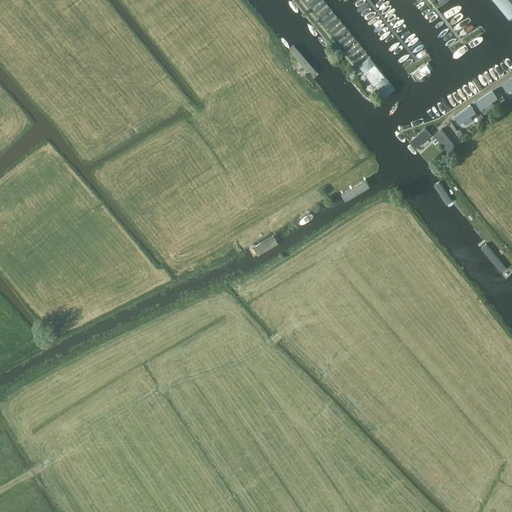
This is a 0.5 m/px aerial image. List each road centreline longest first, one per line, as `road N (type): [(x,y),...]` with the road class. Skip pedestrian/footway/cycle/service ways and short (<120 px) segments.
road 1 (track): [(179,98),(0,20)]
road 2 (track): [(166,270),(0,359)]
